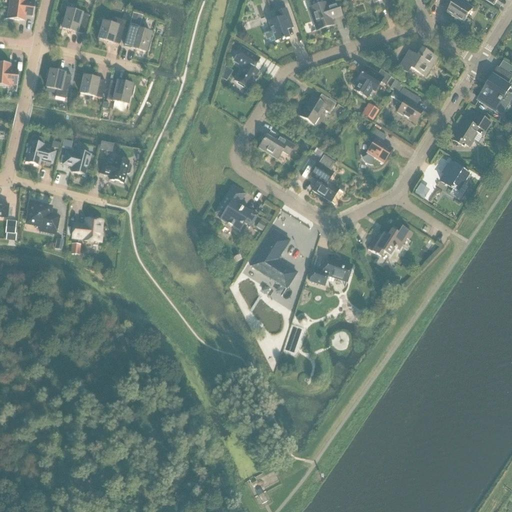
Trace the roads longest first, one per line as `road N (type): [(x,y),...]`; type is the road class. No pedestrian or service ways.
road 1 (residential): [(236,163),(237,145),(289,69),(420,23)]
road 2 (residential): [(236,163),(328,222),(396,197)]
road 3 (residential): [(396,197),(479,63)]
road 4 (residential): [(6,181),(36,45)]
